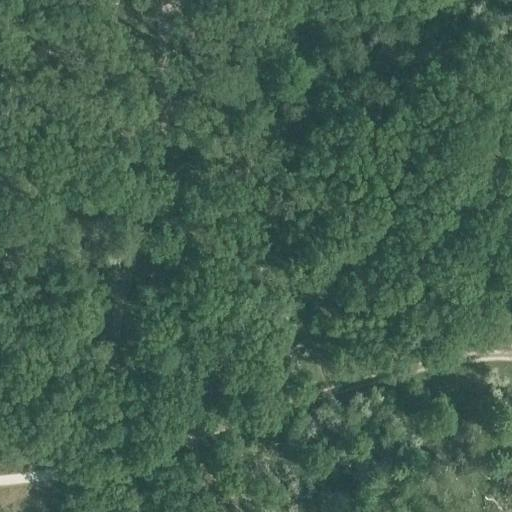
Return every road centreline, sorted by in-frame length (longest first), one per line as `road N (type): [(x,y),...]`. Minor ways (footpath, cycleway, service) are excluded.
road 1 (unknown): [(392,511),(340,463),(319,394),(325,293),(381,192),(386,105),(408,0)]
road 2 (track): [(247,413),(373,379),(511,361)]
